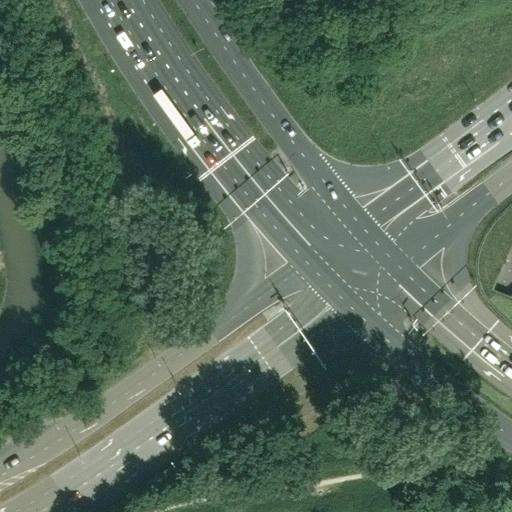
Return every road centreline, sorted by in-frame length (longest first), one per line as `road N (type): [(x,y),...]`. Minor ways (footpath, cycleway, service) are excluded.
road 1 (tertiary): [(314,262),(0,477)]
road 2 (tertiary): [(42,511),(344,298)]
road 3 (primary): [(110,0),(161,84),(314,262)]
road 4 (primary): [(360,225),(193,0)]
road 5 (primary): [(344,298),(433,380),(511,437)]
road 6 (secondary): [(511,115),(360,225)]
road 7 (primary): [(511,366),(394,262)]
road 8 (secondary): [(394,262),(511,176)]
